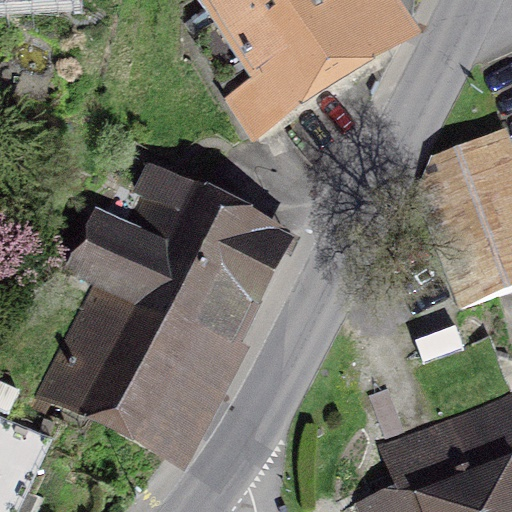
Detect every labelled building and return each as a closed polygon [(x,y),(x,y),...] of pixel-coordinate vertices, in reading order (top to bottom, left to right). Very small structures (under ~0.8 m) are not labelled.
[(386,42),(360,0),(197,0),(215,27),(201,36),(200,50),(253,135),(277,120),(272,113),(386,42)] [(511,289),(511,158),(504,136),(432,161),(418,190),(460,308),(511,289)] [(34,388),(176,459),(250,312),(259,316),(290,254),(276,247),(282,236),(142,165),(126,198),(146,209),(135,231),(96,211),(60,281),(82,292),(34,388)] [(15,380),(0,373),(0,406),(3,408),(15,380)] [(511,511),(511,399),(386,445),(403,491),(357,507),(359,511),(511,511)]
